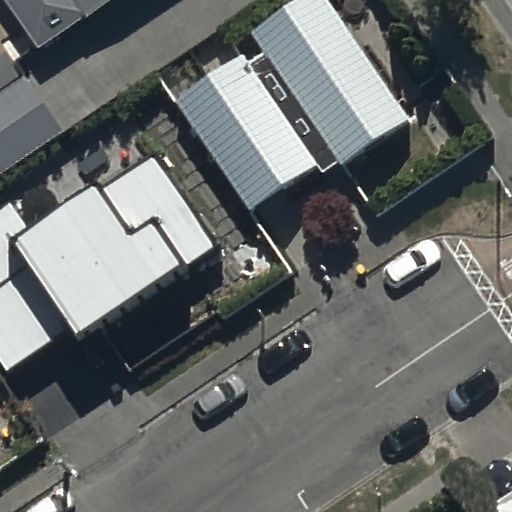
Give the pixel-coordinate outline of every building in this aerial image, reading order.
[(139,0),(5,0),(46,61),(139,0)] [(384,12),(375,0),(326,0),(324,2),(322,0),(311,0),(249,42),(263,64),(253,71),(246,59),(175,107),(251,220),(313,178),(319,188),(409,128),(348,37),(384,12)] [(23,74),(0,90),(0,176),(64,131),(23,74)] [(223,258),(157,163),(44,242),(12,197),(0,205),(0,365),(14,387),(76,344),(87,361),(194,285),(191,280),(223,258)] [(511,511),(511,496),(492,510),(492,511),(511,511)]
